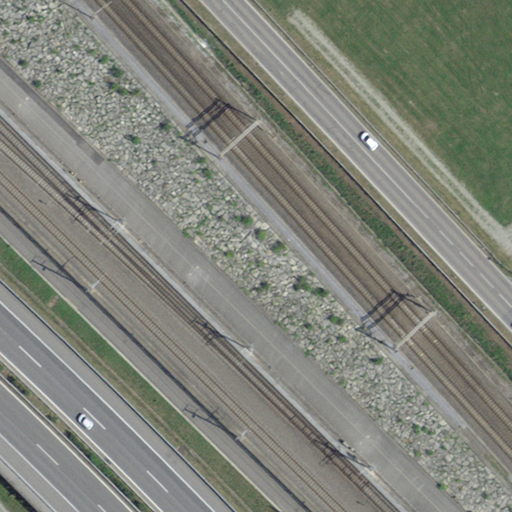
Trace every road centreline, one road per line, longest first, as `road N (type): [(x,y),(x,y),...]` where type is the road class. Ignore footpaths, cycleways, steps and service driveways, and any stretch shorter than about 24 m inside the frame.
road 1 (primary): [(511,302),(222,0)]
road 2 (motorway): [(182,511),(0,334)]
road 3 (motorway): [(0,411),(106,511)]
